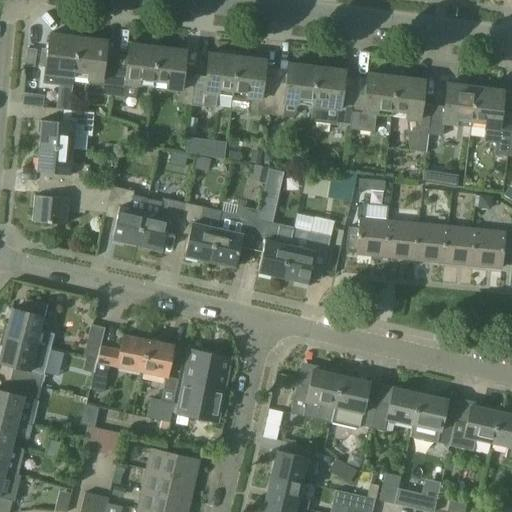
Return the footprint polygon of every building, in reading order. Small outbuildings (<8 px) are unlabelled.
[(73,78),(78,36),(50,32),(45,75),(73,78)] [(97,94),(111,96),(114,66),(102,65),(105,39),(78,36),(73,78),(89,80),(88,90),(98,91),(97,94)] [(152,87),(157,46),(130,42),(128,56),(127,68),(114,66),(111,96),(123,97),(125,83),(137,85),(152,87)] [(177,103),(190,105),(194,76),(182,75),(185,49),(157,46),(152,87),(179,90),(177,103)] [(27,49),(26,63),(35,64),(36,49),(27,49)] [(206,78),(194,76),(190,105),(215,108),(217,95),(232,96),(236,55),(209,52),(206,78)] [(256,113),(270,115),(274,85),(261,83),(264,59),(236,55),(232,96),(231,101),(247,102),(249,112),(256,113)] [(296,104),(311,106),(316,66),(289,62),(286,86),(274,85),(270,115),(290,117),(295,114),(296,104)] [(344,69),(316,66),(311,106),(309,122),(336,125),(336,123),(349,125),(353,94),(341,93),(344,69)] [(353,94),(349,125),(349,131),(372,134),(375,114),(391,116),(396,75),(368,72),(365,96),(353,94)] [(427,153),(429,134),(433,105),(421,104),(424,79),(396,75),(391,116),(407,118),(410,151),(427,153)] [(444,107),(433,105),(429,134),(443,136),(444,123),(470,126),(475,85),(447,82),(444,107)] [(503,89),(475,85),(470,126),(485,128),(483,141),(495,143),(494,154),(507,156),(511,115),(500,113),(503,89)] [(70,113),(70,111),(63,110),(62,123),(41,121),(39,146),(73,149),(85,150),(86,135),(91,136),(93,115),(70,113)] [(58,173),(57,186),(87,189),(87,187),(89,165),(72,164),(73,149),(39,146),(36,171),(58,173)] [(85,210),(106,213),(111,190),(87,187),(87,189),(57,186),(56,198),(34,196),(32,221),(66,224),(68,209),(85,210)] [(105,216),(117,219),(112,240),(137,245),(147,198),(133,195),(133,191),(112,186),(111,190),(106,213),(105,216)] [(257,219),(251,249),(262,252),(258,272),(282,278),(290,245),(276,241),(280,224),(266,221),(272,195),(263,193),(259,210),(257,219)] [(161,201),(147,198),(137,245),(162,251),(166,230),(178,233),(184,202),(162,197),(161,201)] [(184,256),(210,262),(217,228),(221,211),(184,202),(178,233),(188,235),(184,256)] [(239,246),(251,249),(257,219),(259,210),(223,202),(221,211),(217,228),(210,262),(234,267),(239,246)] [(385,257),(389,220),(360,217),(359,228),(348,227),(345,251),(356,252),(356,254),(385,257)] [(418,223),(389,220),(385,257),(414,260),(418,223)] [(446,226),(418,223),(414,260),(443,263),(446,226)] [(475,229),(446,226),(443,263),(471,266),(475,229)] [(293,227),(290,245),(282,278),(306,283),(311,262),(323,265),(330,235),(293,227)] [(504,232),(475,229),(471,266),(500,269),(504,232)] [(46,316),(44,315),(46,304),(27,299),(24,310),(12,307),(5,335),(53,348),(56,334),(43,330),(46,316)] [(85,356),(97,359),(100,347),(105,328),(92,324),(84,356),(85,356)] [(109,366),(142,372),(149,340),(123,334),(120,351),(100,347),(97,359),(90,390),(103,393),(109,366)] [(0,362),(14,366),(10,378),(43,387),(53,348),(5,335),(0,355),(0,362)] [(174,345),(149,340),(142,372),(167,378),(174,345)] [(190,350),(177,414),(218,422),(231,358),(190,350)] [(93,373),(97,359),(85,356),(83,370),(93,373)] [(341,376),(313,369),(308,387),(296,385),(290,410),(290,413),(304,416),(330,423),(334,407),(341,376)] [(371,428),(377,402),(365,400),(369,382),(341,376),(334,407),(330,423),(356,429),(357,424),(371,428)] [(0,418),(32,426),(43,387),(10,378),(7,393),(0,390),(0,418)] [(388,405),(377,402),(371,428),(384,430),(387,419),(388,420),(387,423),(394,424),(395,421),(412,425),(419,394),(392,388),(388,405)] [(436,442),(449,445),(455,420),(443,418),(447,400),(419,394),(412,425),(428,429),(427,432),(424,431),(423,440),(436,443),(436,442)] [(151,399),(147,418),(169,423),(173,404),(151,399)] [(475,439),(492,443),(498,412),(470,405),(466,423),(455,420),(449,445),(463,448),(462,449),(472,451),(475,439)] [(278,438),(282,410),(268,407),(264,436),(278,438)] [(511,414),(498,412),(492,443),(508,446),(505,458),(511,459),(511,414)] [(0,418),(0,444),(12,448),(15,435),(30,439),(33,427),(32,426),(0,418)] [(82,449),(93,452),(99,428),(87,426),(82,449)] [(93,452),(105,454),(110,431),(99,428),(93,452)] [(110,431),(105,454),(116,457),(122,434),(110,431)] [(12,448),(0,444),(0,470),(5,472),(16,474),(22,450),(12,448)] [(152,449),(147,470),(194,481),(199,460),(152,449)] [(277,452),(271,476),(302,483),(305,472),(314,474),(317,463),(308,460),(308,459),(277,452)] [(349,483),(357,471),(335,458),(328,471),(349,483)] [(0,511),(8,511),(12,500),(14,501),(20,476),(16,474),(5,472),(0,470),(0,511)] [(143,490),(190,501),(194,481),(147,470),(143,490)] [(394,503),(400,476),(385,473),(379,500),(394,503)] [(302,483),(271,476),(266,500),(296,508),(303,509),(306,510),(309,500),(299,497),(302,483)] [(367,497),(375,499),(379,485),(371,483),(367,497)] [(143,490),(138,511),(140,511),(187,511),(190,501),(143,490)] [(371,511),(372,511),(348,506),(351,494),(335,490),(329,511),(340,511),(342,505),(348,507),(346,511),(371,511)] [(92,511),(97,495),(85,492),(79,511),(92,511)] [(367,497),(351,494),(348,506),(372,511),(375,499),(367,497)] [(105,511),(108,498),(97,495),(92,511),(105,511)] [(266,500),(263,511),(301,511),(303,509),(296,508),(266,500)]
